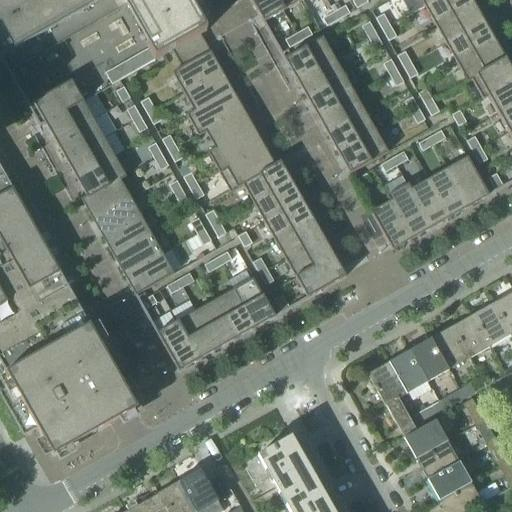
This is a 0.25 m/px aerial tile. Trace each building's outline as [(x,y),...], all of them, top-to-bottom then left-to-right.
[(82,103),(171,53),(198,37),(205,33),(252,7),(262,24),(304,0),(0,0),(0,149),(38,128),(44,125),(82,103)] [(356,0),(351,3),(355,11),(367,4),(364,0),(356,0)] [(418,0),(423,8),(437,0),(418,0)] [(469,0),(437,0),(423,8),(434,27),(472,5),(469,0)] [(472,5),(434,27),(444,46),(483,24),(472,5)] [(344,8),(333,14),(337,22),(348,15),(344,8)] [(337,22),(333,14),(321,21),(326,29),(337,22)] [(375,20),(381,32),(389,27),(382,16),(375,20)] [(361,28),(367,40),(375,35),(368,24),(361,28)] [(483,24),(444,46),(455,64),(494,43),(483,24)] [(389,27),(381,32),(387,43),(395,39),(389,27)] [(306,29),(295,36),(300,44),(311,37),(306,29)] [(375,35),(367,40),(374,51),(381,47),(375,35)] [(300,44),(295,36),(284,42),(288,50),(300,44)] [(171,53),(180,69),(207,53),(198,37),(171,53)] [(283,61),(294,81),(333,59),(321,39),(283,61)] [(494,43),(455,64),(466,84),(504,62),(494,43)] [(171,74),(182,95),(219,74),(207,53),(180,69),(171,74)] [(396,58),(402,69),(410,65),(404,53),(396,58)] [(294,81),(305,100),(343,78),(333,59),(294,81)] [(382,66),(388,77),(396,73),(390,61),(382,66)] [(511,75),(504,62),(466,84),(471,82),(481,100),(511,82),(511,75)] [(410,65),(402,69),(409,81),(417,76),(410,65)] [(396,73),(388,77),(395,88),(403,84),(396,73)] [(185,116),(186,118),(230,93),(219,74),(182,95),(192,112),(185,116)] [(305,100),(316,118),(354,97),(343,78),(305,100)] [(511,82),(481,100),(482,101),(486,99),(496,116),(511,107),(511,82)] [(122,89),(115,94),(121,105),(129,100),(122,89)] [(417,95),(424,107),(432,102),(425,91),(417,95)] [(186,118),(197,137),(241,111),(230,93),(186,118)] [(316,118),(326,137),(365,115),(354,97),(316,118)] [(403,103),(410,114),(418,110),(411,99),(403,103)] [(139,104),(146,116),(153,111),(147,100),(139,104)] [(432,102),(424,107),(430,118),(438,113),(432,102)] [(92,121),(82,103),(44,125),(38,128),(39,129),(44,125),(54,143),(92,121)] [(511,107),(496,116),(507,135),(511,132),(511,107)] [(125,112),(132,124),(139,119),(133,108),(125,112)] [(418,110),(410,114),(416,126),(424,121),(418,110)] [(153,111),(146,116),(152,127),(160,123),(153,111)] [(206,154),(207,155),(252,130),(241,111),(197,137),(197,138),(204,134),(213,150),(206,154)] [(451,117),(457,128),(465,124),(458,113),(451,117)] [(326,137),(337,156),(375,134),(365,115),(326,137)] [(139,119),(132,124),(138,135),(146,131),(139,119)] [(103,140),(92,121),(54,143),(65,161),(103,140)] [(207,155),(218,174),(263,149),(252,130),(207,155)] [(113,131),(105,135),(113,153),(121,150),(113,131)] [(440,132),(428,139),(433,147),(444,140),(440,132)] [(375,134),(337,156),(348,176),(387,154),(375,134)] [(161,142),(167,153),(175,149),(168,138),(161,142)] [(433,147),(428,139),(417,145),(422,153),(433,147)] [(466,143),(472,155),(480,150),(473,139),(466,143)] [(113,159),(103,140),(65,161),(75,180),(113,159)] [(147,150),(153,161),(161,157),(154,145),(147,150)] [(175,149),(167,153),(173,165),(181,160),(175,149)] [(218,174),(229,193),(279,164),(279,163),(273,166),(263,149),(218,174)] [(480,150),(472,155),(479,166),(486,162),(480,150)] [(402,154),(391,160),(396,168),(407,162),(402,154)] [(161,157),(153,161),(159,172),(167,168),(161,157)] [(466,158),(446,170),(468,208),(488,197),(466,158)] [(124,177),(113,159),(75,180),(85,198),(79,201),(80,202),(124,177)] [(396,168),(391,160),(380,166),(384,174),(396,168)] [(0,398),(22,438),(36,430),(52,458),(122,418),(136,410),(96,340),(99,338),(0,163),(0,398)] [(242,187),(252,205),(290,183),(279,164),(229,193),(229,194),(242,187)] [(446,170),(427,181),(449,219),(468,208),(446,170)] [(182,180),(188,191),(196,186),(190,175),(182,180)] [(354,182),(359,189),(370,183),(365,175),(354,182)] [(495,176),(488,180),(494,191),(502,187),(495,176)] [(125,179),(124,177),(80,202),(91,221),(129,199),(120,182),(125,179)] [(407,185),(406,186),(430,230),(449,219),(427,181),(410,190),(407,185)] [(168,187),(174,199),(182,194),(176,183),(168,187)] [(252,205),(263,224),(301,202),(290,183),(252,205)] [(196,186),(188,191),(195,202),(202,198),(196,186)] [(406,186),(387,197),(411,240),(430,230),(406,186)] [(182,194),(174,199),(181,210),(188,206),(182,194)] [(411,240),(387,197),(386,198),(389,203),(370,214),(391,252),(411,240)] [(140,218),(129,199),(91,221),(102,240),(140,218)] [(263,224),(274,242),(312,221),(301,202),(263,224)] [(204,217),(211,228),(218,224),(212,213),(204,217)] [(150,237),(140,218),(102,240),(112,259),(150,237)] [(190,225),(196,237),(204,232),(197,221),(190,225)] [(274,242),(284,261),(322,240),(312,221),(274,242)] [(218,224),(211,228),(217,240),(225,235),(218,224)] [(204,232),(196,237),(203,248),(210,244),(204,232)] [(244,234),(237,238),(243,250),(251,245),(244,234)] [(161,256),(150,237),(112,259),(123,277),(161,256)] [(284,261),(295,280),(333,258),(322,240),(284,261)] [(226,254),(214,261),(219,268),(230,262),(226,254)] [(172,276),(161,256),(123,277),(134,298),(172,276)] [(333,258),(295,280),(306,300),(344,278),(333,258)] [(252,265),(258,276),(266,272),(259,260),(252,265)] [(219,268),(214,261),(203,267),(207,275),(219,268)] [(266,272),(258,276),(265,287),(272,283),(266,272)] [(188,276),(177,282),(181,290),(193,283),(188,276)] [(252,280),(232,292),(254,330),(274,318),(252,280)] [(181,290),(177,282),(166,288),(170,296),(181,290)] [(232,292),(213,302),(235,340),(254,330),(232,292)] [(491,306),(509,337),(511,335),(511,293),(511,294),(492,306),(492,305),(491,306)] [(140,304),(144,311),(156,305),(151,297),(140,304)] [(273,302),(280,313),(288,309),(281,297),(273,302)] [(213,302),(195,313),(216,351),(235,340),(213,302)] [(191,304),(174,308),(176,317),(194,312),(191,304)] [(470,317),(470,318),(488,349),(509,337),(491,306),(471,318),(471,317),(470,317)] [(195,313),(176,324),(197,362),(216,351),(195,313)] [(450,329),(468,361),(488,349),(470,318),(450,329)] [(197,362),(176,324),(156,335),(177,373),(197,362)] [(450,330),(429,341),(447,372),(468,361),(450,329),(449,329),(450,330)] [(429,342),(409,353),(427,384),(447,372),(429,341),(428,341),(429,342)] [(388,364),(387,365),(405,396),(427,384),(409,353),(408,352),(408,353),(408,354),(388,365),(388,364)] [(376,394),(383,407),(396,400),(397,401),(405,396),(387,365),(387,366),(368,377),(367,376),(366,376),(373,389),(373,390),(375,395),(376,394)] [(510,387),(504,377),(483,389),(489,398),(510,387)] [(458,390),(463,400),(474,395),(468,385),(458,390)] [(437,402),(438,404),(443,412),(453,406),(447,396),(437,402)] [(403,441),(416,434),(415,433),(407,419),(397,401),(396,400),(383,407),(384,409),(385,408),(403,439),(402,440),(403,441)] [(426,408),(416,414),(422,424),(443,412),(438,404),(427,410),(426,408)] [(483,422),(477,412),(468,416),(474,427),(483,422)] [(422,424),(416,414),(407,419),(415,433),(423,428),(422,424)] [(414,462),(415,462),(445,445),(433,423),(434,423),(433,422),(423,428),(415,433),(416,434),(403,441),(415,461),(414,461),(414,462)] [(495,443),(489,433),(480,438),(486,448),(495,443)] [(331,511),(311,476),(312,476),(309,471),(306,466),(290,438),(256,457),(271,484),(278,497),(278,496),(287,511),(331,511)] [(426,483),(427,483),(457,465),(445,445),(415,462),(419,468),(426,482),(426,483)] [(506,464),(501,454),(492,459),(498,469),(506,464)] [(438,504),(439,503),(469,486),(457,465),(427,483),(438,502),(438,503),(438,504)] [(184,480),(178,483),(194,511),(199,511),(215,503),(216,503),(217,503),(209,488),(207,483),(206,484),(199,471),(198,472),(199,473),(185,480),(184,480)] [(163,491),(157,495),(165,511),(194,511),(178,483),(177,484),(178,484),(164,492),(163,491)] [(469,486),(439,503),(443,511),(471,511),(482,506),(481,505),(480,506),(469,486)] [(157,496),(133,510),(134,511),(165,511),(157,495),(156,496),(157,496)]
